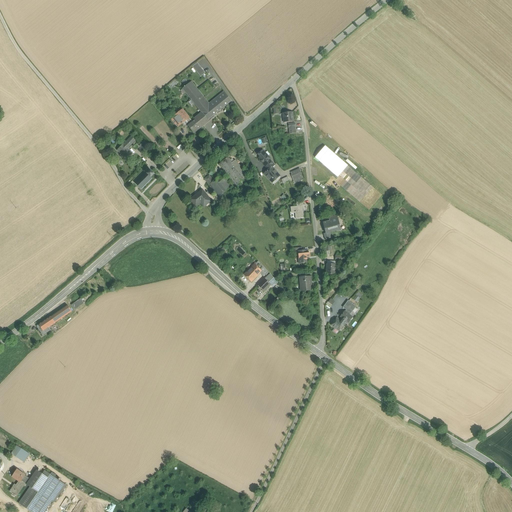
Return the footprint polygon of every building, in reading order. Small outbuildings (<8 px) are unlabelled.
[(205,73),(197,63),(192,67),(201,77),(205,73)] [(204,99),(191,82),(183,89),(196,105),(204,99)] [(224,92),(209,104),(204,99),(196,105),(202,113),(194,119),(195,121),(201,127),(209,121),(208,120),(231,101),(224,92)] [(183,110),(172,118),(173,118),(179,126),(185,121),(189,118),(190,118),(189,117),(183,110)] [(292,112),(283,113),(284,123),(293,122),(292,112)] [(201,127),(195,121),(193,122),(189,126),(188,126),(194,133),(201,127)] [(197,136),(190,140),(194,147),(201,143),(197,136)] [(131,137),(123,145),(117,150),(118,151),(118,150),(124,156),(123,156),(127,159),(132,154),(127,149),(135,141),(131,137)] [(270,159),(263,151),(258,155),(261,158),(259,159),(261,161),(262,163),(263,163),(265,166),(270,161),(269,160),(270,159)] [(168,168),(180,157),(176,153),(164,164),(168,168)] [(232,163),(228,158),(220,164),(226,172),(237,163),(235,160),(232,163)] [(270,161),(265,166),(269,170),(272,167),(274,165),(270,161)] [(248,176),(237,163),(226,172),(231,179),(236,186),(248,176)] [(272,167),(269,170),(264,174),(272,183),(280,176),(272,167)] [(146,173),(135,184),(141,190),(152,179),(151,177),(154,174),(151,170),(150,171),(147,168),(144,171),(146,173)] [(299,169),(291,173),(292,175),(291,175),(294,183),(304,179),(299,169)] [(226,172),(219,178),(226,187),(230,183),(231,183),(229,181),(231,179),(226,172)] [(214,181),(209,176),(204,179),(209,185),(210,185),(214,181)] [(226,187),(219,178),(214,181),(210,185),(219,197),(224,193),(228,190),(226,187)] [(211,201),(202,190),(190,200),(195,207),(201,203),(203,207),(211,201)] [(232,206),(240,201),(236,196),(231,200),(232,201),(230,203),(232,206)] [(302,206),(291,207),(291,213),(295,212),(296,219),(305,218),(304,213),(303,214),(302,206)] [(337,219),(330,221),(330,222),(328,223),(327,221),(323,222),(326,234),(330,233),(338,230),(337,226),(339,226),(337,219)] [(302,251),(298,251),(298,252),(299,264),(308,263),(308,257),(310,257),(310,253),(308,254),(308,250),(302,251)] [(265,268),(258,261),(254,265),(261,272),(265,268)] [(335,262),(327,261),(327,264),(327,270),(326,270),(326,275),(335,275),(335,265),(335,262)] [(254,265),(245,275),(252,282),(261,272),(254,265)] [(270,274),(264,279),(258,286),(264,291),(270,285),(269,283),(274,278),(270,274)] [(287,281),(283,277),(278,282),(282,285),(287,281)] [(310,277),(300,278),(301,292),(312,291),(310,277)] [(358,292),(353,300),(357,302),(362,295),(358,292)] [(356,307),(349,301),(343,308),(346,310),(345,312),(349,315),(356,307)] [(78,303),(68,309),(71,313),(81,307),(78,303)] [(68,315),(64,308),(59,311),(64,318),(68,315)] [(59,311),(51,317),(46,320),(50,327),(55,324),(64,318),(59,311)] [(345,312),(344,312),(341,317),(342,318),(340,321),(344,325),(347,322),(348,323),(352,318),(349,315),(345,312)] [(340,321),(336,319),(331,325),(339,331),(344,325),(340,321)] [(48,328),(50,327),(46,320),(38,325),(36,327),(42,336),(50,331),(48,328)] [(29,454),(17,446),(11,454),(24,462),(29,454)] [(21,481),(25,475),(17,470),(12,477),(19,482),(20,483),(21,481)] [(48,478),(36,470),(27,484),(26,485),(30,487),(19,503),(31,511),(44,511),(52,500),(64,484),(50,475),(48,478)] [(25,475),(21,481),(24,483),(27,484),(30,479),(25,475)] [(19,482),(16,486),(15,485),(14,488),(13,487),(10,491),(17,496),(23,486),(22,485),(24,483),(21,481),(20,483),(19,482)] [(64,484),(52,500),(54,502),(66,485),(64,484)] [(72,511),(80,501),(69,494),(60,507),(66,511),(72,511)]
